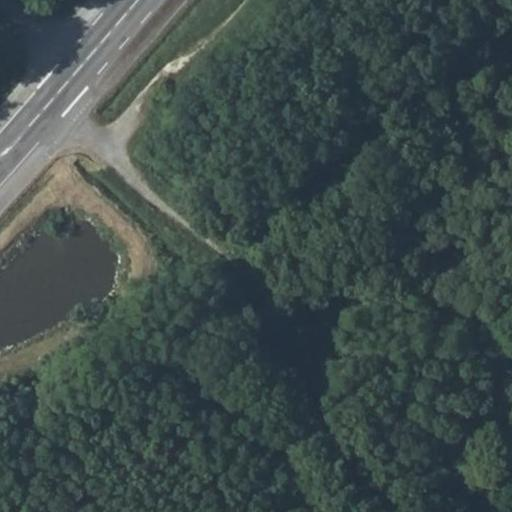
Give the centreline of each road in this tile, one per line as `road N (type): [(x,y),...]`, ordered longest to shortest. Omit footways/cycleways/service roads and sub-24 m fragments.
road 1 (track): [(118,132),(138,187),(225,253),(389,511)]
road 2 (track): [(118,132),(240,0)]
